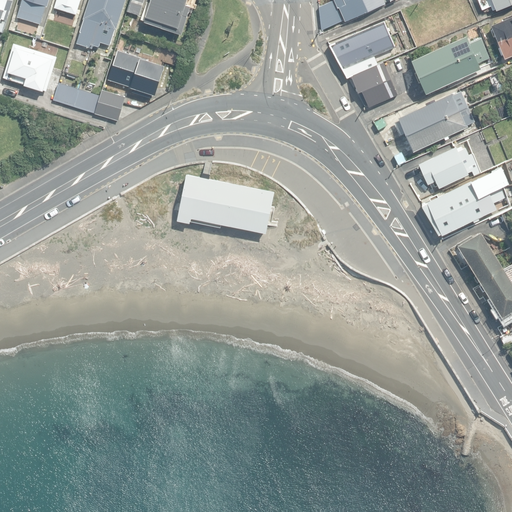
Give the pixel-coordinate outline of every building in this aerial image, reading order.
[(0,0),(0,30),(4,32),(8,18),(14,0),(0,0)] [(23,0),(18,17),(41,24),(47,5),(48,6),(50,0),(23,0)] [(58,27),(64,29),(66,25),(75,28),(84,0),(57,0),(55,8),(64,10),(58,27)] [(95,40),(107,0),(90,0),(84,19),(85,19),(78,43),(89,46),(91,39),(95,40)] [(126,0),(107,0),(95,40),(93,45),(101,47),(102,43),(111,46),(116,29),(118,29),(126,0)] [(131,0),(128,10),(140,15),(144,0),(131,0)] [(152,0),(145,20),(183,33),(192,5),(188,4),(188,0),(152,0)] [(334,0),(320,7),(322,29),(343,20),(334,0)] [(340,7),(345,21),(386,4),(386,2),(390,0),(392,0),(335,0),(338,7),(340,7)] [(511,0),(493,0),(497,9),(511,3),(511,0)] [(511,15),(492,24),(506,58),(511,55),(511,12),(511,13),(511,15)] [(352,76),(367,109),(400,94),(385,60),(379,63),(375,55),(395,46),(384,21),(330,45),(348,77),(352,76)] [(121,31),(129,34),(132,25),(124,23),(121,31)] [(470,42),(467,36),(413,59),(420,76),(485,47),(481,37),(470,42)] [(490,58),(485,47),(420,76),(420,77),(427,93),(481,69),(479,63),(490,58)] [(134,92),(152,98),(154,94),(156,94),(166,65),(119,49),(109,77),(109,79),(136,88),(134,92)] [(0,60),(0,62),(13,66),(17,54),(3,50),(0,60)] [(30,86),(48,90),(52,69),(34,65),(30,86)] [(75,107),(80,89),(60,82),(54,99),(75,107)] [(80,89),(75,107),(94,113),(100,96),(80,89)] [(96,113),(119,120),(126,96),(103,89),(96,113)] [(453,93),(399,116),(407,134),(469,106),(462,91),(453,95),(453,93)] [(475,121),(469,106),(407,134),(413,150),(445,136),(446,139),(449,138),(449,135),(469,127),(468,124),(475,121)] [(436,180),(440,187),(469,174),(468,172),(472,170),(474,175),(482,172),(473,153),(470,155),(466,148),(463,149),(462,146),(458,148),(457,146),(419,163),(429,183),(436,180)] [(510,184),(502,166),(472,179),(473,182),(429,201),(430,202),(424,205),(438,235),(443,233),(445,236),(501,212),(497,203),(508,198),(503,186),(510,184)] [(192,216),(267,231),(275,191),(210,177),(211,173),(203,171),(203,176),(188,173),(178,219),(191,222),(192,216)] [(457,248),(502,321),(506,319),(508,322),(511,319),(511,283),(481,234),(457,248)] [(511,332),(501,338),(506,346),(511,343),(511,332)]
